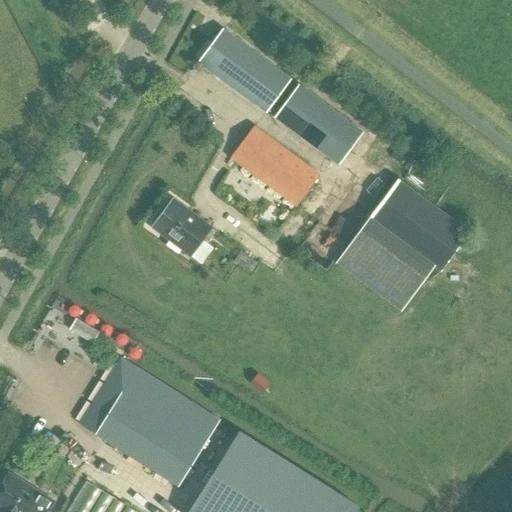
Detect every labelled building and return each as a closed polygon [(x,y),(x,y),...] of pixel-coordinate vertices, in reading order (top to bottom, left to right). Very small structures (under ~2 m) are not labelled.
[(266,111),(289,80),(222,31),(200,62),(266,111)] [(339,164),(363,131),(297,84),(274,117),(339,164)] [(319,175),(254,127),(232,158),(296,205),(319,175)] [(471,234),(398,180),(369,217),(435,265),(444,272),(471,234)] [(190,256),(211,227),(174,199),(153,228),(190,256)] [(401,313),(435,265),(369,217),(335,264),(401,313)] [(91,342),(98,331),(77,318),(70,329),(91,342)] [(177,485),(203,445),(219,420),(120,357),(79,424),(96,434),(177,485)] [(239,433),(189,511),(354,511),(358,507),(239,433)] [(47,511),(54,503),(8,474),(0,487),(0,507),(0,508),(0,511),(47,511)]
